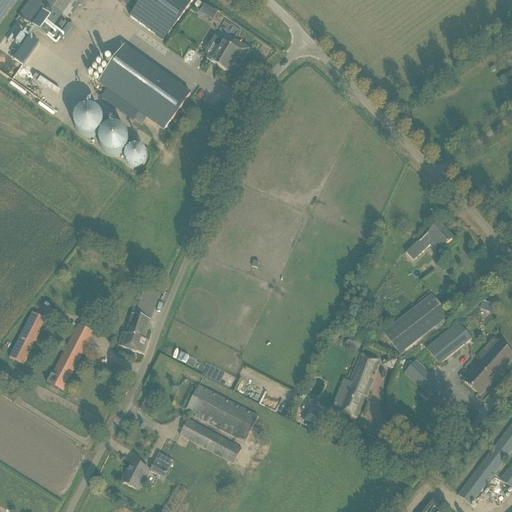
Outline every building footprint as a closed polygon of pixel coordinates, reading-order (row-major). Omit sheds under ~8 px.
[(0,0),(0,25),(17,0),(0,0)] [(41,0),(30,0),(18,16),(47,37),(62,16),(41,0)] [(142,0),(130,18),(155,36),(163,42),(168,34),(193,0),(142,0)] [(218,19),(221,11),(204,5),(201,14),(218,19)] [(230,47),(215,38),(211,44),(219,48),(210,62),(217,66),(226,71),(235,56),(243,61),(249,50),(234,41),(230,47)] [(27,67),(40,46),(29,40),(17,60),(27,67)] [(125,46),(98,83),(164,131),(191,94),(125,46)] [(500,84),(510,77),(507,73),(497,79),(500,84)] [(78,136),(112,132),(109,107),(75,112),(78,136)] [(152,147),(135,146),(136,129),(111,127),(110,152),(126,153),(125,166),(151,167),(152,147)] [(439,224),(431,231),(424,238),(419,243),(418,242),(406,254),(413,262),(431,245),(435,241),(443,249),(446,246),(453,239),(439,224)] [(143,355),(148,342),(144,341),(145,339),(149,325),(151,320),(159,294),(141,289),(126,333),(123,332),(118,347),(143,355)] [(112,292),(94,308),(100,315),(118,299),(112,292)] [(400,355),(435,328),(436,330),(446,323),(445,321),(450,317),(433,295),(383,333),(400,355)] [(47,321),(33,313),(10,358),(24,365),(47,321)] [(459,323),(427,349),(440,365),(467,344),(472,340),(459,323)] [(78,326),(47,384),(63,393),(94,334),(78,326)] [(347,339),(345,344),(355,348),(357,343),(347,339)] [(511,356),(494,340),(477,358),(482,362),(464,382),(472,389),(479,395),(511,359),(511,356)] [(372,380),(380,362),(364,355),(338,410),(356,419),(373,381),(372,380)] [(455,397),(448,390),(414,362),(403,373),(436,402),(443,409),(455,397)] [(6,376),(3,382),(12,387),(15,381),(6,376)] [(199,387),(187,411),(195,415),(193,417),(244,443),(257,417),(199,387)] [(310,408),(304,420),(317,427),(323,414),(310,408)] [(180,436),(233,464),(241,449),(189,421),(180,436)] [(511,424),(457,496),(470,506),(478,495),(511,450),(511,424)] [(164,480),(174,462),(160,454),(150,472),(164,480)] [(121,483),(130,488),(138,491),(148,470),(132,462),(121,483)] [(511,464),(500,480),(511,489),(511,464)]
